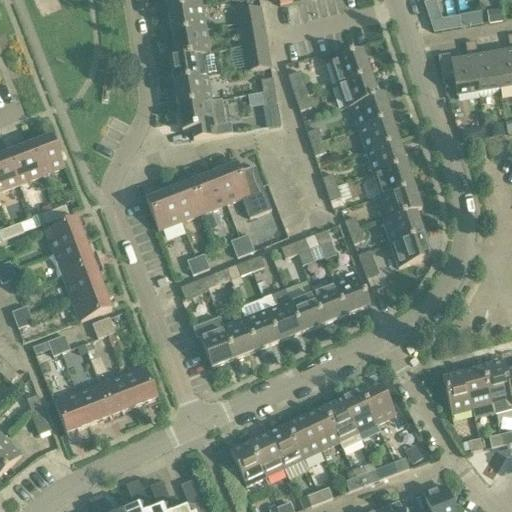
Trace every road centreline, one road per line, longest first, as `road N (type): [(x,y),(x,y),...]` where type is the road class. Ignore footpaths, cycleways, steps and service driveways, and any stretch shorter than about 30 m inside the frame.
road 1 (residential): [(202,432),(108,203),(152,111),(134,0)]
road 2 (tertiary): [(202,432),(415,335)]
road 3 (tertiary): [(463,248),(464,196),(414,45)]
road 4 (tertiary): [(46,511),(86,483),(202,432)]
road 5 (residential): [(456,462),(415,335)]
road 6 (residential): [(334,511),(456,462)]
